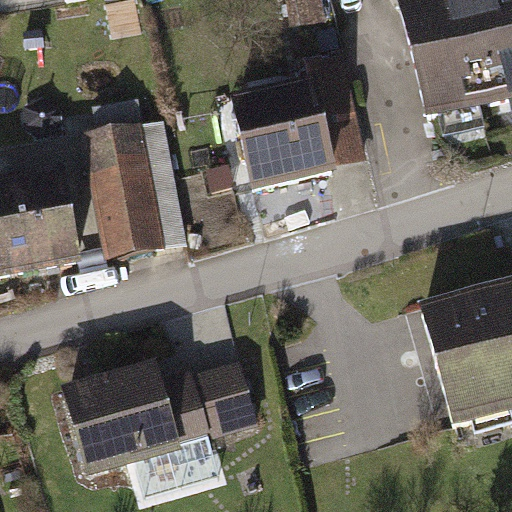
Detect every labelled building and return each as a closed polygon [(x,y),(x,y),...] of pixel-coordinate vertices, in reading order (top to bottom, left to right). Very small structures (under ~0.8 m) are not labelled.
[(322,0),(286,0),(291,31),(326,26),(322,0)] [(511,0),(424,0),(397,7),(427,123),(511,101),(511,0)] [(310,65),(313,80),(333,171),(367,164),(344,57),(310,65)] [(313,80),(230,99),(251,196),(335,177),(333,171),(313,80)] [(163,123),(142,126),(167,253),(188,249),(163,123)] [(142,126),(80,139),(105,265),(167,253),(142,126)] [(67,173),(0,185),(0,278),(83,264),(67,173)] [(511,286),(419,313),(454,433),(511,415),(511,286)] [(157,362),(59,389),(85,482),(181,455),(178,446),(212,436),(196,379),(194,373),(163,381),(157,362)] [(239,365),(196,379),(212,436),(214,441),(258,427),(239,365)]
